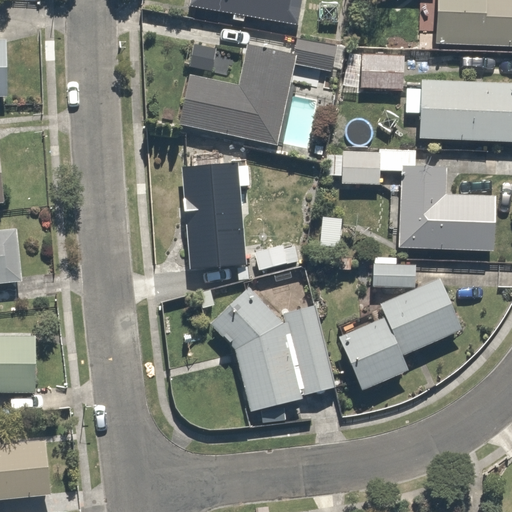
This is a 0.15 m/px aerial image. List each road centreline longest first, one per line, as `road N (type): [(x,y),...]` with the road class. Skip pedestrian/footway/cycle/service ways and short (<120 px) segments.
road 1 (residential): [(131,495),(97,0)]
road 2 (residential): [(511,386),(420,447),(346,467),(131,495)]
